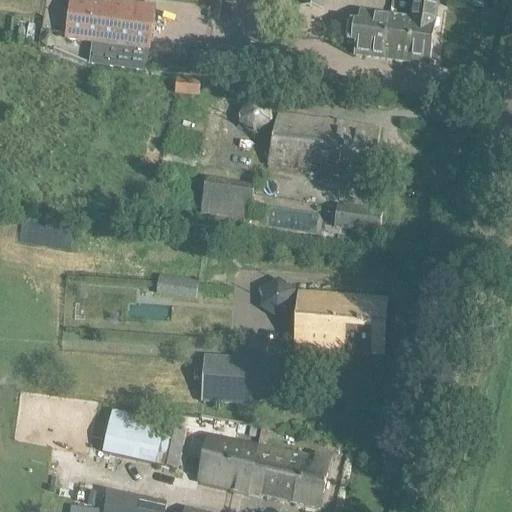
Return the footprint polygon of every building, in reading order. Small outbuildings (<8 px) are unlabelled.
[(145,72),(153,9),(84,0),(72,0),(67,40),(92,43),(89,65),(145,72)] [(324,0),(301,0),(300,6),(322,9),(324,0)] [(413,0),(411,18),(391,15),(384,60),(430,67),(439,2),(427,0),(413,0)] [(483,10),(484,0),(469,0),(468,8),(483,10)] [(355,57),(384,60),(391,15),(362,11),(360,24),(356,23),(351,25),(349,41),(353,44),(357,45),(355,57)] [(48,34),(41,36),(40,44),(46,48),(53,46),(54,38),(48,34)] [(253,51),(209,45),(206,68),(250,73),(253,51)] [(310,79),(313,60),(288,56),(286,76),(310,79)] [(175,92),(199,95),(200,79),(177,76),(175,92)] [(269,165),(373,180),(380,131),(278,115),(269,165)] [(206,190),(200,225),(248,233),(254,198),(206,190)] [(380,233),(383,214),(338,208),(336,228),(380,233)] [(159,279),(157,293),(196,300),(199,285),(159,279)] [(296,349),(385,355),(388,301),(300,294),(296,349)] [(205,357),(201,403),(285,407),(288,362),(205,357)] [(187,428),(112,411),(103,453),(177,469),(187,428)] [(209,437),(199,482),(251,493),(260,447),(209,437)] [(251,493),(322,509),(333,459),(316,455),(315,458),(260,447),(251,493)]
